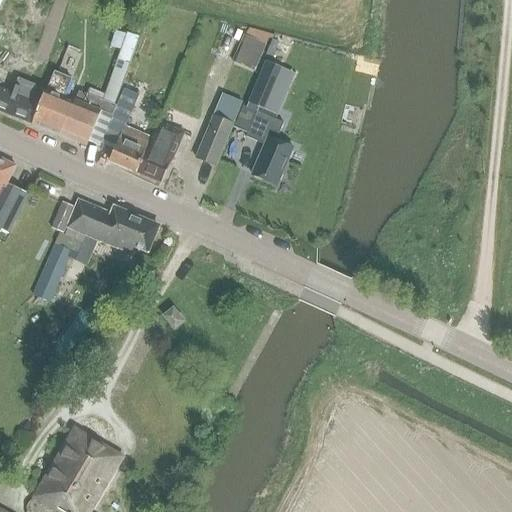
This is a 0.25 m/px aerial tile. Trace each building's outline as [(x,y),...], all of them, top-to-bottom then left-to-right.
[(104,94),(101,100),(114,104),(129,63),(138,37),(126,32),(117,59),(104,94)] [(243,35),(231,62),(254,71),(266,44),(265,44),(244,35),(243,35)] [(257,108),(264,110),(282,68),(265,61),(247,102),(248,103),(246,107),(256,111),(257,108)] [(43,96),(32,124),(86,146),(87,142),(100,111),(111,115),(111,114),(113,115),(117,106),(114,104),(101,100),(86,93),(86,94),(82,104),(78,102),(80,98),(76,97),(74,101),(73,103),(63,99),(71,79),(53,71),(45,91),(44,91),(43,96)] [(0,79),(0,111),(32,124),(43,96),(44,91),(45,90),(34,85),(17,78),(15,85),(0,79)] [(111,115),(97,146),(98,147),(112,153),(108,161),(135,172),(150,139),(139,134),(124,127),(127,121),(138,95),(124,89),(117,106),(113,115),(111,114),(111,115)] [(283,123),(256,111),(246,107),(242,106),(233,128),(247,134),(245,137),(263,145),(251,174),(277,185),(292,149),(275,141),(283,123)] [(212,116),(195,158),(215,166),(232,125),(212,116)] [(150,139),(135,172),(161,183),(176,149),(183,133),(158,123),(151,139),(150,139)] [(0,158),(0,185),(4,188),(6,184),(15,166),(0,158)] [(0,196),(0,229),(8,234),(28,195),(6,184),(4,188),(0,196)] [(146,252),(157,227),(113,208),(111,215),(78,201),(67,227),(67,228),(64,235),(83,243),(86,236),(130,253),(133,246),(146,252)] [(74,207),(61,202),(50,228),(59,232),(63,234),(74,207)] [(28,205),(9,249),(24,256),(43,211),(28,205)] [(63,234),(59,232),(31,295),(49,303),(72,252),(78,254),(83,243),(64,235),(62,234),(63,234)] [(76,360),(95,317),(78,310),(59,353),(76,360)] [(174,328),(182,322),(172,310),(164,316),(174,328)] [(89,511),(122,457),(74,429),(33,497),(57,511),(89,511)]
